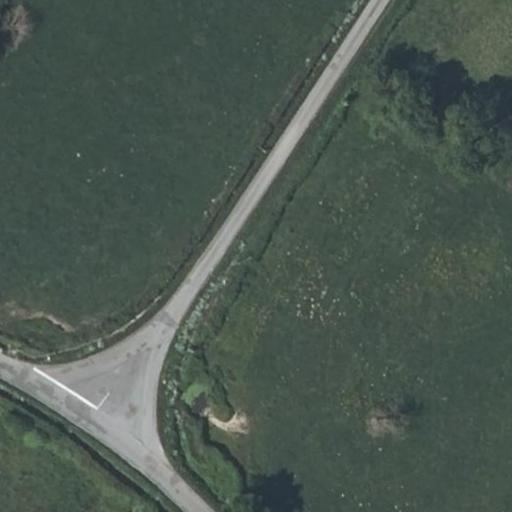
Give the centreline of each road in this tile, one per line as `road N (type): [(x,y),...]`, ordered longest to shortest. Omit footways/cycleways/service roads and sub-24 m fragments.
road 1 (unclassified): [(92,420),(246,221),(395,0)]
road 2 (unclassified): [(92,420),(202,511)]
